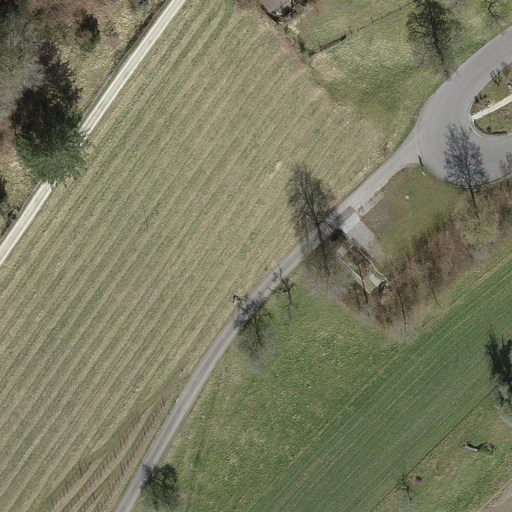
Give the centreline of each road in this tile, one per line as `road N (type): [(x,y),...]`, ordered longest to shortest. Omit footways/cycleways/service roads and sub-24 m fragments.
road 1 (track): [(439,136),(300,252),(235,327),(127,511)]
road 2 (track): [(181,0),(0,260)]
road 3 (tertiary): [(511,40),(440,107),(439,136),(458,155),(511,154)]
